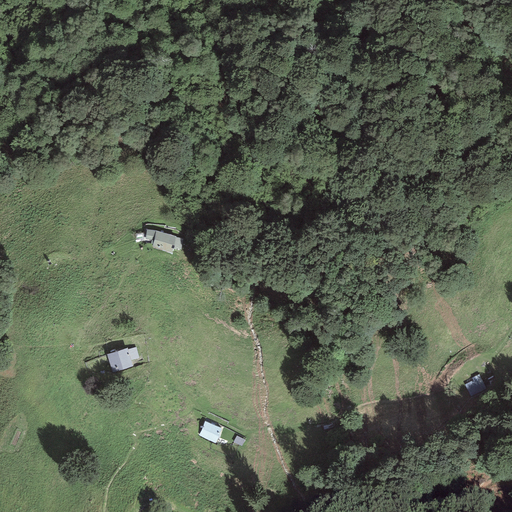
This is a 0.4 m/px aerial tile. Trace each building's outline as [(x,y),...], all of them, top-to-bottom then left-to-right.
[(181,219),(159,215),(156,230),(178,234),(181,219)] [(158,251),(173,253),(175,236),(160,234),(158,251)] [(133,332),(114,338),(119,353),(138,347),(133,332)] [(488,339),(478,345),(484,355),(494,349),(488,339)] [(466,382),(471,398),(487,393),(482,377),(466,382)] [(232,394),(216,389),(212,401),(228,406),(232,394)] [(215,443),(223,427),(206,420),(198,436),(215,443)] [(223,428),(217,444),(227,448),(234,432),(223,428)] [(122,511),(110,502),(101,511),(122,511)]
